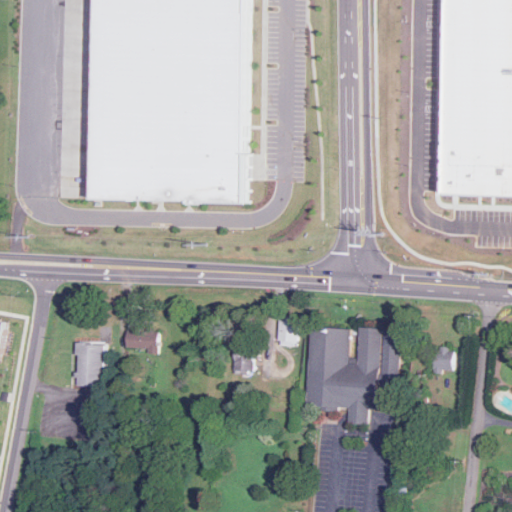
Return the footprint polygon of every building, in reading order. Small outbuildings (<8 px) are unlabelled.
[(101,0),(254,0),(251,202),(98,198),(101,0)] [(511,0),(452,0),(446,192),(511,193),(511,0)] [(0,360),(5,361),(12,319),(0,317),(0,360)] [(300,319),(282,319),(282,344),(300,345),(300,319)] [(404,330),(359,328),(314,326),(311,408),(355,410),(355,415),(355,422),(369,423),(370,416),(370,410),(400,411),(404,330)] [(129,347),(150,347),(150,352),(161,352),(161,329),(130,329),(129,347)] [(107,384),(107,341),(80,341),(80,384),(107,384)] [(255,374),(256,346),(238,345),(237,373),(255,374)] [(436,370),(456,371),(457,347),(437,347),(436,370)]
